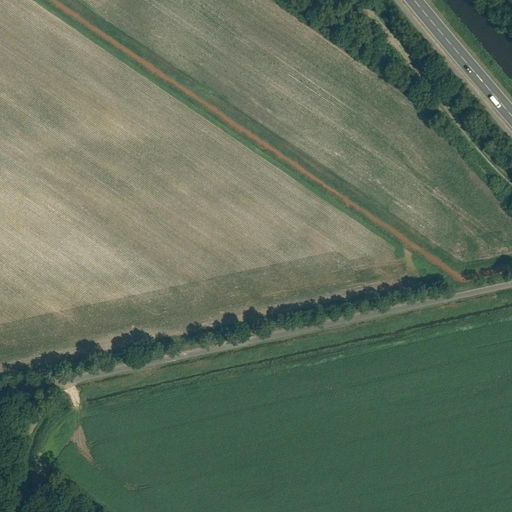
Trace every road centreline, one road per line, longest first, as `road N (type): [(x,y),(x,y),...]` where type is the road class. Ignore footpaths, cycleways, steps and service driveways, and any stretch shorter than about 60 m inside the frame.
road 1 (unclassified): [(511,284),(0,396)]
road 2 (track): [(511,184),(356,0)]
road 3 (primary): [(413,0),(511,118)]
